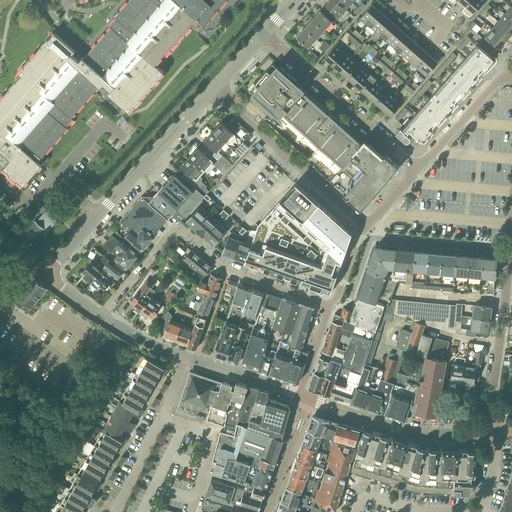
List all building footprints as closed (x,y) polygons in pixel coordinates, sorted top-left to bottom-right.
[(0,150),(10,159),(3,167),(23,185),(38,168),(34,165),(67,127),(64,125),(99,86),(100,87),(103,84),(110,90),(107,93),(128,112),(164,71),(155,63),(188,26),(194,31),(195,32),(196,32),(197,32),(198,32),(199,32),(200,32),(200,31),(201,31),(206,26),(204,24),(175,0),(129,0),(115,17),(118,19),(84,58),(75,51),(54,32),(18,72),(22,75),(0,99),(0,150)] [(175,0),(204,24),(226,0),(175,0)] [(346,9),(335,0),(330,0),(326,5),(340,17),(346,9)] [(335,0),(346,9),(353,2),(350,0),(335,0)] [(471,0),(467,6),(474,12),(484,0),(471,0)] [(368,24),(380,10),(372,4),(360,18),(368,24)] [(332,10),(329,13),(337,20),(340,17),(332,10)] [(380,10),(368,24),(375,31),(387,17),(380,10)] [(312,19),(324,30),(332,21),(320,11),(312,19)] [(511,32),(511,20),(504,14),(498,21),(511,33),(511,32)] [(387,17),(375,31),(382,37),(394,23),(387,17)] [(324,30),(312,19),(304,28),(316,38),(324,30)] [(511,33),(498,21),(492,29),(505,41),(511,33)] [(394,23),(382,37),(389,43),(402,30),(394,23)] [(316,38),(304,28),(297,37),(308,47),(316,38)] [(505,41),(492,29),(485,36),(499,48),(505,41)] [(402,30),(389,43),(397,50),(409,36),(402,30)] [(409,36),(397,50),(404,56),(416,43),(409,36)] [(416,43),(404,56),(411,63),(423,49),(416,43)] [(332,64),(344,50),(337,44),(325,58),(332,64)] [(465,58),(481,72),(493,59),(477,44),(465,58)] [(423,49),(411,63),(419,69),(431,55),(423,49)] [(340,70),(352,57),(344,50),(332,64),(340,70)] [(431,55),(419,69),(426,75),(438,62),(431,55)] [(352,57),(340,70),(347,77),(359,63),(352,57)] [(453,72),(469,86),(481,72),(465,58),(453,72)] [(354,83),(366,70),(359,63),(347,77),(354,83)] [(340,170),(341,169),(340,168),(361,144),(335,121),(336,120),(337,120),(328,112),(328,113),(327,114),(301,91),(303,89),(297,84),(299,82),(280,66),(278,67),(277,66),(271,72),(267,69),(255,83),(259,87),(253,93),(255,94),(253,96),(273,113),(274,112),(340,170)] [(366,70),(354,83),(362,90),(374,76),(366,70)] [(441,85),(457,99),(469,86),(453,72),(441,85)] [(369,96),(381,82),(374,76),(362,90),(369,96)] [(381,82),(369,96),(376,103),(388,89),(381,82)] [(429,99),(445,113),(457,99),(441,85),(429,99)] [(383,109),(395,95),(388,89),(376,103),(383,109)] [(395,95),(383,109),(391,115),(403,102),(395,95)] [(417,112),(433,127),(445,113),(429,99),(417,112)] [(433,127),(417,112),(402,129),(401,128),(396,133),(405,141),(406,141),(407,142),(408,141),(409,141),(410,140),(410,139),(410,138),(410,137),(410,136),(407,134),(409,131),(421,141),(433,127)] [(213,131),(225,142),(227,144),(235,135),(221,122),(213,131)] [(225,142),(213,131),(204,140),(217,151),(225,142)] [(243,141),(235,151),(240,155),(249,146),(243,141)] [(365,141),(361,144),(361,145),(340,168),(341,169),(355,181),(344,194),(360,208),(398,166),(385,154),(382,156),(365,141)] [(189,156),(204,170),(212,161),(197,147),(189,156)] [(218,159),(229,169),(233,164),(222,155),(218,159)] [(204,170),(189,156),(181,165),(185,169),(183,175),(194,186),(204,195),(209,190),(205,187),(206,186),(200,180),(200,178),(199,176),(204,170)] [(229,169),(218,159),(214,164),(224,173),(229,169)] [(174,173),(149,202),(168,218),(172,214),(180,221),(185,215),(186,216),(205,196),(204,195),(194,186),(191,189),(174,173)] [(352,233),(296,182),(258,225),(251,244),(245,262),(330,293),(352,233)] [(407,210),(413,201),(406,197),(401,207),(407,210)] [(149,202),(144,198),(124,220),(130,225),(149,242),(155,235),(154,233),(168,218),(149,202)] [(200,205),(186,220),(195,228),(209,213),(200,205)] [(20,238),(28,245),(43,227),(44,229),(53,218),(56,221),(60,216),(49,206),(36,221),(35,220),(20,238)] [(218,221),(209,213),(195,228),(204,236),(218,221)] [(227,229),(218,221),(204,236),(214,245),(227,229)] [(246,230),(240,224),(236,229),(242,234),(246,230)] [(141,250),(149,242),(130,225),(127,229),(134,236),(130,240),(141,250)] [(242,235),(230,231),(222,253),(235,257),(241,240),(242,235)] [(108,239),(133,260),(139,253),(123,240),(121,242),(112,235),(108,239)] [(133,260),(108,239),(103,246),(112,253),(113,251),(118,255),(114,259),(126,269),(133,260)] [(251,244),(241,240),(235,257),(245,261),(245,262),(251,244)] [(375,247),(358,295),(359,295),(385,304),(389,305),(397,281),(413,282),(412,286),(480,292),(480,288),(494,290),(495,276),(496,277),(497,258),(375,247)] [(205,274),(212,266),(192,250),(184,259),(196,269),(198,267),(205,274)] [(174,252),(169,258),(174,262),(179,256),(174,252)] [(110,260),(104,255),(100,259),(106,265),(104,267),(103,267),(100,270),(112,280),(114,277),(117,280),(124,271),(110,260)] [(100,270),(91,261),(81,273),(84,276),(83,277),(85,278),(84,279),(88,282),(89,281),(90,283),(93,280),(92,279),(100,270)] [(112,280),(100,270),(92,279),(93,280),(90,283),(98,289),(100,287),(104,290),(112,280)] [(222,278),(211,274),(208,282),(202,280),(200,286),(198,285),(194,289),(215,297),(222,278)] [(30,308),(47,288),(32,276),(16,295),(30,308)] [(140,312),(151,296),(155,290),(149,286),(153,281),(148,278),(131,301),(135,304),(133,307),(134,308),(134,309),(138,312),(139,311),(140,312)] [(232,301),(246,306),(247,303),(253,288),(229,280),(227,284),(236,288),(232,301)] [(252,330),(265,292),(253,288),(247,303),(246,306),(242,318),(239,326),(252,330)] [(215,297),(194,289),(192,292),(203,297),(200,302),(211,306),(215,297)] [(175,293),(171,290),(165,299),(170,302),(176,293),(175,293)] [(265,292),(252,330),(269,336),(282,298),(265,292)] [(381,316),(380,318),(391,321),(394,314),(396,314),(397,299),(391,298),(389,305),(385,304),(359,295),(357,301),(363,303),(382,310),(381,316)] [(151,296),(140,312),(141,313),(141,314),(145,317),(146,316),(147,317),(149,314),(153,317),(162,304),(151,296)] [(289,343),(303,305),(282,298),(269,336),(280,340),(289,343)] [(453,332),(455,321),(456,304),(397,299),(396,314),(451,331),(453,332)] [(211,306),(200,302),(195,300),(193,308),(198,310),(197,312),(208,316),(211,306)] [(246,306),(232,301),(221,331),(213,354),(214,355),(228,359),(232,347),(236,336),(239,326),(242,318),(246,306)] [(330,395),(350,402),(351,399),(362,369),(373,340),(380,318),(381,316),(382,310),(363,303),(357,301),(350,321),(355,323),(353,330),(346,350),(342,361),(341,365),(336,378),(330,395)] [(473,317),(490,319),(491,306),(474,304),(473,317)] [(188,308),(180,305),(178,311),(186,314),(188,308)] [(303,305),(289,343),(301,347),(314,309),(303,305)] [(352,310),(345,307),(342,315),(349,318),(352,310)] [(193,317),(195,311),(188,308),(186,314),(193,317)] [(176,341),(182,324),(170,319),(172,315),(168,311),(167,313),(166,314),(165,315),(164,317),(164,319),(164,321),(163,324),(163,325),(164,327),(164,330),(167,329),(164,336),(167,337),(176,341)] [(207,318),(198,315),(197,318),(195,317),(192,325),(194,326),(194,328),(188,345),(196,348),(207,318)] [(326,335),(337,339),(342,327),(353,330),(355,323),(350,321),(334,315),(333,318),(326,335)] [(490,319),(473,317),(471,329),(488,331),(490,319)] [(416,352),(422,333),(425,324),(415,321),(412,332),(406,349),(416,352)] [(455,321),(453,332),(466,334),(467,328),(460,327),(461,321),(455,321)] [(182,324),(176,341),(188,345),(194,328),(182,324)] [(252,330),(239,326),(236,336),(232,347),(228,359),(228,360),(231,361),(235,363),(238,363),(248,333),(244,331),(245,328),(252,331),(252,330)] [(412,332),(402,329),(396,347),(406,350),(406,349),(412,332)] [(252,330),(252,331),(240,364),(258,370),(263,354),(269,336),(252,330)] [(417,383),(416,386),(421,387),(429,347),(432,336),(422,333),(409,376),(408,380),(417,383)] [(337,339),(326,335),(321,350),(328,352),(327,355),(327,356),(328,357),(329,355),(332,356),(335,346),(337,339)] [(432,336),(429,347),(446,352),(449,341),(432,336)] [(289,343),(280,340),(278,346),(276,351),(269,374),(277,377),(289,346),(289,343)] [(378,341),(373,340),(362,369),(350,402),(384,413),(388,403),(390,397),(389,393),(393,385),(404,356),(396,354),(394,359),(388,357),(384,369),(370,365),(378,341)] [(289,346),(277,377),(296,383),(298,382),(309,352),(300,350),(289,346)] [(335,346),(332,356),(319,391),(329,395),(330,395),(336,378),(341,365),(342,361),(346,350),(335,346)] [(446,352),(429,347),(421,387),(416,386),(413,408),(417,409),(416,413),(436,416),(446,359),(445,358),(446,352)] [(269,374),(276,351),(272,350),(269,356),(263,354),(258,370),(269,374)] [(319,391),(332,356),(329,355),(328,357),(327,356),(327,355),(320,352),(314,371),(309,388),(319,391)] [(92,507),(98,497),(95,496),(94,497),(90,495),(94,489),(98,491),(103,483),(99,481),(120,445),(123,447),(128,439),(121,435),(125,428),(132,432),(137,424),(129,420),(133,413),(140,418),(145,410),(141,408),(162,372),(166,374),(168,370),(146,357),(55,511),(85,511),(86,511),(82,510),(86,503),(92,507)] [(462,383),(465,365),(453,363),(450,380),(455,381),(456,383),(462,383)] [(472,366),(465,365),(462,383),(467,384),(469,383),(474,384),(475,374),(480,375),(481,364),(476,364),(476,363),(474,363),(472,364),(472,366)] [(117,378),(121,380),(129,366),(125,364),(117,378)] [(226,418),(227,415),(229,402),(230,402),(232,397),(232,398),(235,386),(190,371),(177,410),(196,416),(196,417),(203,419),(225,426),(225,424),(226,420),(226,418)] [(409,376),(398,372),(393,385),(404,389),(407,380),(408,380),(409,376)] [(385,414),(405,420),(406,416),(410,416),(410,415),(409,415),(410,410),(412,410),(416,386),(417,383),(408,380),(407,380),(404,389),(393,385),(389,393),(390,397),(388,403),(385,414)] [(165,382),(160,390),(164,393),(169,385),(165,382)] [(225,426),(224,432),(234,435),(238,416),(242,405),(248,386),(236,382),(236,384),(235,386),(232,398),(232,397),(230,402),(229,402),(227,415),(235,418),(233,426),(225,424),(225,426)] [(248,386),(242,405),(253,408),(259,389),(248,386)] [(270,393),(259,389),(253,408),(250,419),(261,422),(270,393)] [(273,394),(270,393),(261,422),(250,419),(248,427),(283,439),(291,409),(288,404),(275,399),(275,398),(273,394)] [(157,397),(152,405),(156,407),(161,399),(157,397)] [(250,419),(253,408),(242,405),(238,416),(234,435),(224,432),(220,431),(214,461),(217,462),(225,465),(228,458),(236,459),(240,450),(246,452),(249,453),(256,455),(261,458),(275,463),(283,439),(248,427),(250,419)] [(331,438),(331,439),(332,439),(338,423),(315,416),(315,417),(313,418),(312,418),(307,429),(331,438)] [(340,441),(355,445),(360,429),(338,423),(332,439),(340,441)] [(328,453),(331,442),(331,441),(331,439),(331,438),(307,429),(302,444),(328,453)] [(426,449),(362,430),(357,445),(358,446),(351,471),(418,492),(470,494),(476,477),(477,451),(426,449)] [(67,448),(56,438),(49,432),(42,440),(60,456),(67,448)] [(74,452),(78,454),(87,440),(83,437),(74,452)] [(331,442),(328,453),(325,461),(328,461),(320,489),(317,488),(314,497),(312,504),(326,509),(335,511),(355,449),(331,442)] [(323,468),(325,461),(328,453),(302,444),(297,458),(297,457),(291,472),(319,482),(323,468)] [(243,461),(246,452),(240,450),(236,459),(243,461)] [(253,464),(272,471),(275,463),(261,458),(256,455),(249,453),(248,456),(254,458),(253,464)] [(122,466),(127,458),(123,455),(118,463),(122,466)] [(273,471),(272,471),(253,464),(243,461),(236,459),(228,458),(225,465),(217,462),(213,473),(246,483),(247,481),(267,487),(273,471)] [(114,480),(118,472),(114,470),(110,478),(114,480)] [(314,497),(317,488),(319,482),(291,472),(286,486),(286,487),(314,497)] [(500,511),(511,511),(511,476),(501,510),(500,511)] [(244,490),(211,479),(206,496),(234,504),(235,503),(259,510),(263,499),(251,496),(243,493),(244,490)] [(245,487),(244,490),(243,493),(251,496),(263,499),(265,493),(267,487),(247,481),(246,483),(245,487)] [(309,511),(312,511),(324,511),(326,509),(312,504),(314,497),(286,487),(281,500),(310,511),(309,511)] [(206,496),(206,495),(202,508),(213,511),(258,511),(259,510),(235,503),(234,504),(206,496)] [(312,511),(309,511),(310,511),(281,500),(276,511),(312,511)]
